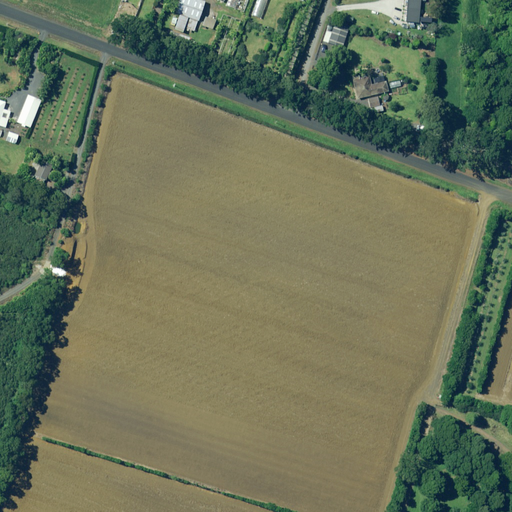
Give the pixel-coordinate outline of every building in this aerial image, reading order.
[(404,14),(406,3),(401,2),(400,7),(397,7),(396,12),(404,14)] [(189,18),(198,21),(201,12),(179,3),(175,13),(180,15),(189,18)] [(219,16),(206,12),(201,26),(214,30),(219,16)] [(189,18),(180,15),(178,19),(173,17),(170,25),(176,26),(174,30),(183,33),(184,28),(189,18)] [(349,30),(334,25),(327,43),(342,48),(349,30)] [(371,85),(369,76),(352,80),(357,99),(388,92),(385,82),(371,85)] [(41,101),(38,100),(31,97),(28,95),(19,117),(16,115),(14,121),(30,128),(41,101)] [(382,112),(379,97),(368,99),(370,108),(374,107),(375,113),(382,112)] [(0,126),(5,128),(11,108),(4,106),(5,102),(0,100),(0,126)] [(19,135),(9,132),(6,141),(15,144),(19,135)] [(52,166),(42,161),(35,175),(45,181),(52,166)]
